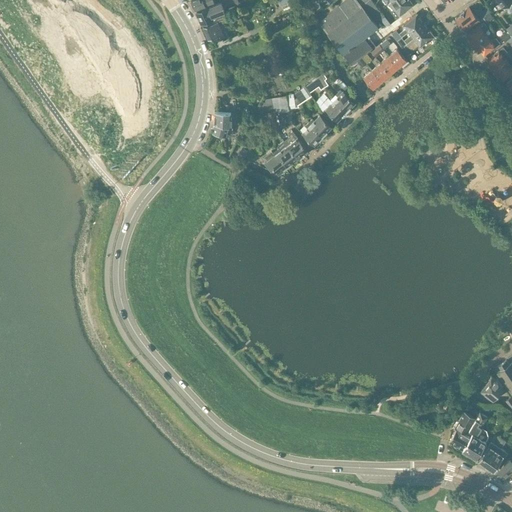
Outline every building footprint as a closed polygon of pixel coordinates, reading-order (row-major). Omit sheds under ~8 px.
[(33,0),(37,6),(39,4),(43,11),(60,0),(33,0)] [(194,10),(205,5),(213,1),(212,0),(192,0),(190,1),(194,10)] [(207,7),(195,12),(201,24),(213,18),(212,16),(224,10),(224,9),(239,2),(237,0),(222,0),(208,7),(207,7)] [(361,56),(365,52),(372,47),(364,37),(377,26),(374,22),(362,4),(361,5),(356,0),(345,0),(318,22),(351,64),(356,60),(361,56)] [(367,0),(362,4),(374,22),(378,19),(379,20),(380,19),(384,16),(370,0),(367,0)] [(382,0),(391,11),(404,0),(382,0)] [(404,0),(391,11),(396,18),(407,9),(407,8),(412,5),(412,3),(409,0),(404,0)] [(241,7),(244,15),(249,13),(246,5),(241,7)] [(456,19),(455,20),(463,31),(464,30),(478,20),(482,17),(484,16),(486,14),(487,13),(488,12),(483,5),(478,8),(480,11),(475,15),(468,7),(460,13),(460,14),(455,18),(456,19)] [(401,36),(408,31),(422,20),(416,13),(403,24),(405,28),(398,33),(401,36)] [(489,13),(483,17),(486,21),(492,17),(489,13)] [(202,27),(205,34),(208,40),(218,36),(220,39),(223,37),(222,34),(223,34),(219,25),(226,22),(223,15),(215,19),(216,21),(202,27)] [(235,20),(238,28),(240,35),(248,32),(245,25),(243,25),(240,18),(235,20)] [(404,40),(406,43),(427,27),(422,20),(408,31),(411,34),(404,40)] [(483,21),(466,35),(469,38),(469,39),(469,40),(469,41),(473,46),(487,36),(483,30),(482,30),(487,26),(483,21)] [(427,27),(406,43),(407,44),(406,44),(402,48),(407,54),(418,45),(419,46),(433,35),(427,27)] [(396,31),(392,34),(397,40),(401,37),(396,31)] [(506,32),(500,37),(504,42),(510,37),(506,32)] [(487,36),(473,46),(478,52),(480,52),(483,55),(495,46),(495,45),(499,42),(495,38),(491,41),(487,36)] [(386,39),(380,45),(383,49),(383,48),(384,49),(390,44),(386,39)] [(498,50),(486,59),(489,63),(488,64),(488,65),(493,71),(506,60),(502,55),(506,52),(503,47),(499,50),(498,50)] [(388,55),(397,66),(406,59),(396,48),(388,55)] [(361,56),(366,62),(370,59),(365,52),(361,56)] [(380,62),(389,73),(397,66),(388,55),(380,62)] [(365,63),(366,62),(361,56),(356,60),(362,67),(367,64),(365,63)] [(461,59),(460,58),(456,61),(461,66),(464,63),(461,59)] [(113,60),(82,77),(87,86),(98,80),(104,92),(142,72),(136,61),(119,70),(113,60)] [(506,60),(493,71),(497,77),(499,77),(500,77),(502,80),(511,72),(511,64),(511,65),(506,60)] [(371,69),(381,80),(389,73),(380,62),(371,69)] [(372,87),(381,80),(371,69),(363,76),(372,87)] [(318,77),(324,87),(328,84),(325,80),(327,78),(323,73),(318,77)] [(321,90),(324,87),(318,77),(312,81),(316,86),(317,85),(321,90)] [(297,97),(294,99),(294,100),(297,105),(305,100),(298,90),(294,93),(297,97)] [(331,97),(346,111),(354,102),(342,90),(336,96),(335,94),(331,97)] [(281,95),(283,105),(283,109),(295,107),(294,100),(294,99),(293,94),(281,95)] [(273,97),(275,107),(283,105),(281,95),(273,97)] [(324,100),(322,103),(322,106),(324,108),(337,120),(346,111),(331,97),(328,101),(327,100),(324,100)] [(457,123),(456,104),(456,100),(443,100),(445,123),(457,123)] [(263,103),(264,111),(272,110),(270,102),(263,103)] [(231,126),(231,123),(231,117),(230,112),(214,111),(213,123),(212,132),(226,135),(227,126),(231,126)] [(308,122),(322,135),(331,126),(318,114),(313,120),(311,118),(308,122)] [(313,144),(322,135),(308,122),(305,125),(306,127),(301,132),(313,144)] [(283,141),(297,158),(307,150),(295,135),(291,138),(292,140),(287,144),(284,140),(283,141)] [(275,150),(287,166),(297,158),(283,141),(277,145),(278,148),(275,150)] [(243,148),(237,156),(247,164),(253,156),(243,148)] [(278,173),(287,166),(275,150),(271,153),(273,155),(267,160),(264,163),(270,171),(274,168),(278,173)] [(511,398),(511,399),(510,396),(511,399),(511,362),(509,364),(506,360),(497,367),(500,371),(497,373),(511,394),(511,398)] [(502,387),(502,386),(502,385),(496,377),(494,379),(491,376),(479,391),(490,400),(495,395),(502,387)] [(475,416),(479,410),(468,404),(464,410),(475,416)] [(455,429),(448,441),(463,449),(472,433),(468,431),(476,418),(463,411),(454,428),(455,429)] [(468,431),(472,433),(463,449),(462,450),(476,458),(485,441),(476,436),(476,435),(488,415),(480,411),(476,418),(468,431)] [(505,441),(495,434),(478,459),(493,470),(506,451),(500,448),(505,441)] [(497,471),(503,477),(511,467),(511,461),(509,458),(497,471)]
